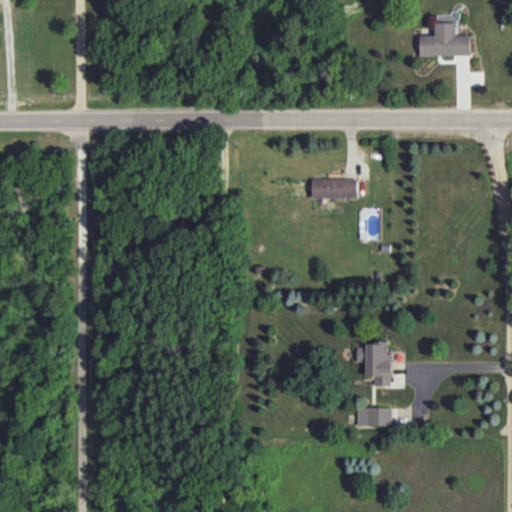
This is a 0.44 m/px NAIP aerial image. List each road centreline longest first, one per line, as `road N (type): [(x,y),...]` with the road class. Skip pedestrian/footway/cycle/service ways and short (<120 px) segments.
road 1 (residential): [(0,123),(511,121)]
road 2 (residential): [(467,122),(494,156),(506,195),(508,511)]
